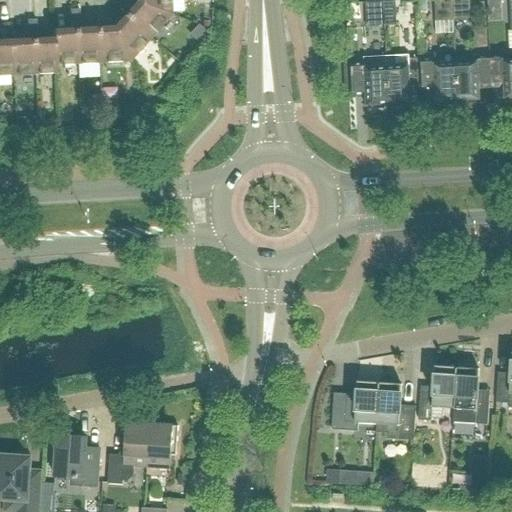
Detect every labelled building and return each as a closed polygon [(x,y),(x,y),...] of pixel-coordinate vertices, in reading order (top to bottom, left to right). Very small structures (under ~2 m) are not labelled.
[(135,0),(136,3),(172,15),(170,0),(135,0)] [(454,22),(453,0),(435,0),(436,23),(454,22)] [(472,21),(471,0),(453,0),(454,22),(472,21)] [(473,0),(473,30),(497,30),(497,0),(473,0)] [(385,26),(384,2),(366,3),(367,27),(385,26)] [(396,2),(384,2),(385,26),(397,26),(396,2)] [(151,38),(172,15),(136,3),(125,15),(151,38)] [(79,10),(75,10),(70,10),(70,20),(79,20),(79,10)] [(125,15),(114,28),(130,62),(151,38),(125,15)] [(28,31),(37,30),(36,20),(27,21),(28,31)] [(53,31),(54,39),(56,66),(78,64),(76,30),(80,30),(79,20),(70,20),(71,30),(53,31)] [(114,28),(98,29),(100,63),(130,62),(114,28)] [(78,64),(100,63),(98,29),(80,30),(76,30),(78,64)] [(28,41),(11,41),(13,76),(35,75),(33,40),(37,40),(37,30),(28,31),(28,41)] [(56,66),(54,39),(37,40),(33,40),(35,75),(57,74),(56,66)] [(0,76),(13,76),(11,41),(0,42),(0,76)] [(478,62),(456,63),(458,102),(464,102),(464,104),(476,103),(476,101),(481,101),(480,85),(492,84),(491,55),(478,56),(478,62)] [(511,60),(504,61),(504,55),(491,55),(492,84),(492,88),(504,88),(505,100),(510,99),(510,101),(511,101),(511,60)] [(458,102),(456,63),(435,64),(435,58),(422,59),(423,88),(435,87),(436,103),(441,103),(441,105),(453,104),(453,102),(458,102)] [(409,66),(387,67),(389,106),(395,105),(395,107),(407,107),(407,105),(412,104),(411,88),(423,88),(422,59),(409,60),(409,66)] [(389,106),(387,67),(366,68),(366,62),(352,63),(353,91),(366,91),(367,107),(372,106),(372,109),(384,108),(384,106),(389,106)] [(511,353),(510,379),(498,378),(496,403),(509,404),(508,408),(511,408),(511,353)] [(454,409),(457,368),(435,366),(433,393),(421,392),(419,421),(432,421),(433,408),(454,409)] [(454,423),(464,424),(488,425),(490,396),(477,395),(479,369),(457,368),(454,409),(455,409),(454,423)] [(377,425),(380,383),(357,382),(356,399),(347,398),(348,395),(334,394),(332,430),(358,432),(359,423),(377,425)] [(380,383),(377,425),(388,425),(387,439),(414,441),(416,412),(400,411),(402,385),(380,383)] [(147,467),(150,425),(126,423),(124,456),(110,455),(108,484),(123,485),(123,481),(128,482),(134,476),(135,466),(147,467)] [(178,427),(150,425),(147,467),(170,469),(171,456),(176,456),(178,427)] [(82,479),(82,484),(82,486),(97,487),(99,458),(85,457),(86,438),(72,437),(72,440),(60,439),(60,437),(57,436),(54,477),(82,479)] [(40,511),(42,480),(30,480),(31,457),(28,453),(24,452),(20,453),(17,456),(0,455),(0,500),(4,501),(3,511),(40,511)] [(65,509),(65,497),(49,497),(49,510),(65,509)] [(96,511),(97,503),(84,503),(83,511),(96,511)]
